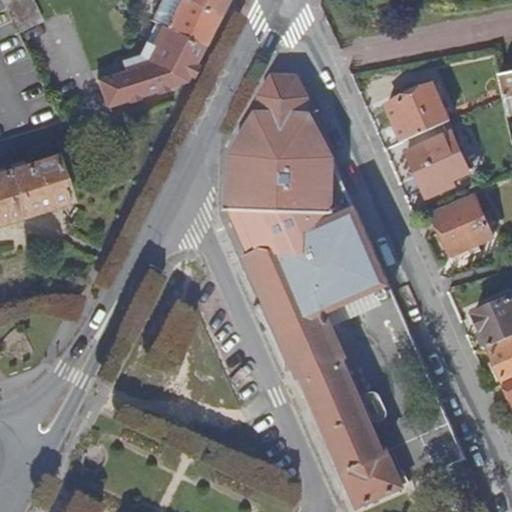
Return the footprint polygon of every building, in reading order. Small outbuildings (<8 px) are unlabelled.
[(3,0),(20,33),(45,21),(34,0),(3,0)] [(207,44),(221,16),(191,0),(184,0),(171,28),(207,44)] [(191,0),(221,16),(229,0),(191,0)] [(189,81),(207,44),(171,28),(151,18),(142,37),(154,42),(148,55),(145,53),(144,57),(96,81),(107,106),(108,108),(189,81)] [(511,72),(500,75),(505,98),(509,117),(511,116),(511,72)] [(252,257),(296,238),(360,209),(337,157),(313,113),(308,113),(308,95),(297,77),(275,77),(264,95),(264,112),(259,112),(234,155),(232,214),(252,257)] [(403,142),(404,142),(445,124),(451,122),(451,121),(436,85),(387,105),(403,142)] [(445,124),(404,142),(408,152),(407,153),(424,193),(470,173),(453,133),(449,134),(445,124)] [(0,223),(72,200),(58,157),(0,176),(0,223)] [(435,214),(453,256),(494,238),(476,197),(435,214)] [(315,280),(378,250),(360,209),(296,238),(315,280)] [(296,238),(252,257),(305,376),(308,375),(350,469),(348,469),(363,504),(407,485),(392,450),(390,451),(355,375),(359,373),(357,370),(354,371),(349,359),(352,357),(350,354),(349,355),(315,280),(296,238)] [(511,297),(475,313),(490,347),(511,337),(511,297)] [(511,337),(490,347),(489,347),(505,383),(511,380),(511,337)] [(428,397),(437,392),(421,355),(411,360),(428,397)] [(466,459),(446,467),(449,472),(454,484),(473,475),(466,459)]
